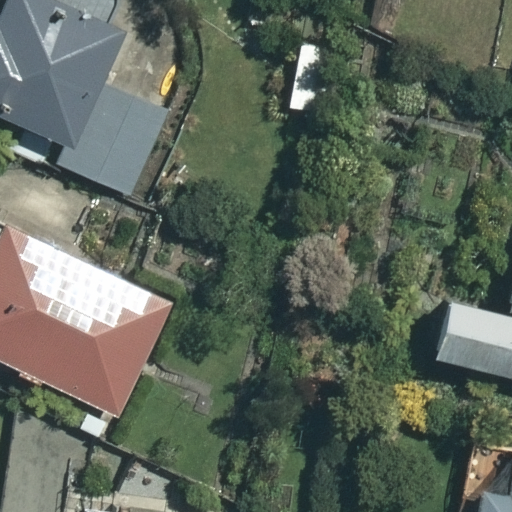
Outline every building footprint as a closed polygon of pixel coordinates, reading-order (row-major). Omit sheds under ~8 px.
[(106,0),(0,0),(0,102),(47,125),(106,0)] [(153,109),(98,83),(63,161),(118,186),(153,109)] [(162,297),(0,214),(0,352),(107,407),(162,297)] [(511,217),(487,296),(427,277),(409,332),(511,364),(511,217)] [(468,472),(460,511),(511,511),(511,435),(500,432),(490,477),(468,472)]
